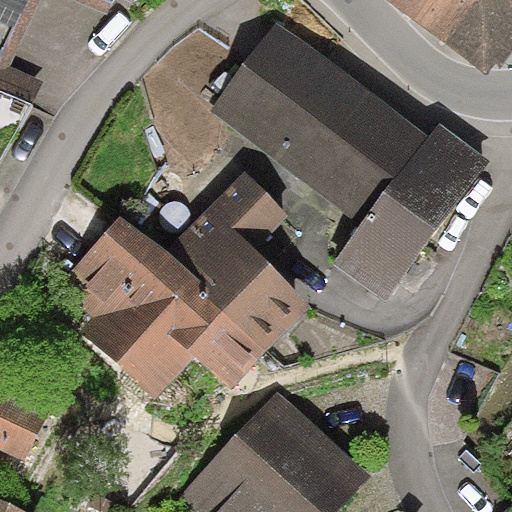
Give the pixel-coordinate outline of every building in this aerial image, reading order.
[(504,66),(511,56),(511,0),(389,0),(487,77),(498,62),(504,66)] [(422,140),(276,33),(215,114),(365,225),(334,268),(382,304),(486,164),(433,125),(422,140)] [(246,172),(165,251),(207,290),(202,296),(265,353),(312,306),(255,248),(289,215),(246,172)] [(165,251),(124,213),(70,271),(87,287),(77,298),(95,314),(80,330),(155,399),(193,358),(230,391),(265,353),(202,296),(207,290),(165,251)] [(0,394),(0,445),(25,456),(44,414),(0,394)] [(338,511),(366,483),(275,398),(180,499),(193,511),(338,511)]
